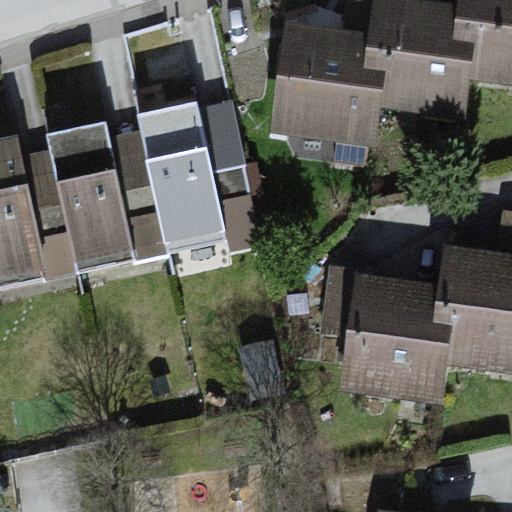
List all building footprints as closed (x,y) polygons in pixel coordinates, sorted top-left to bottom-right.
[(460,2),(440,0),(362,0),(359,28),(353,74),(374,77),(370,106),(461,118),(467,70),(470,44),(455,42),(460,2)] [(511,0),(460,0),(460,2),(455,42),(470,44),(467,70),(511,75),(511,0)] [(359,28),(283,18),(269,129),(366,141),(370,106),(374,77),(353,74),(359,28)] [(190,103),(130,115),(157,246),(217,234),(190,103)] [(99,122),(38,135),(65,266),(126,253),(99,122)] [(7,142),(0,143),(0,279),(34,273),(7,142)] [(511,258),(440,248),(434,286),(429,323),(444,326),(439,362),(511,372),(511,258)] [(434,286),(356,275),(340,385),(433,399),(439,362),(444,326),(429,323),(434,286)]
